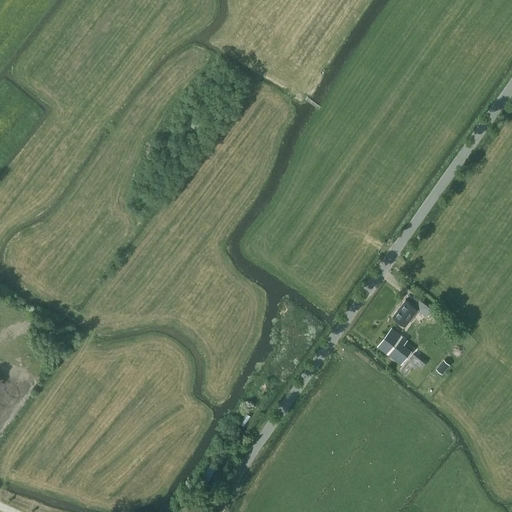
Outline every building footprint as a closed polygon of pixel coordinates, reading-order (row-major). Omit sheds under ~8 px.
[(406,299),(393,315),(406,325),(418,309),(426,316),(432,309),(419,297),(413,304),(406,299)] [(392,326),(377,345),(401,364),(412,349),(404,343),(408,339),(392,326)] [(401,369),(405,373),(414,362),(420,367),(424,362),(413,353),(401,369)] [(442,373),(449,364),(444,359),(436,368),(442,373)] [(247,424),(250,413),(245,411),(242,422),(247,424)] [(212,485),(223,467),(213,461),(202,479),(212,485)] [(199,496),(192,491),(178,511),(180,511),(200,511),(205,505),(196,499),(199,496)]
